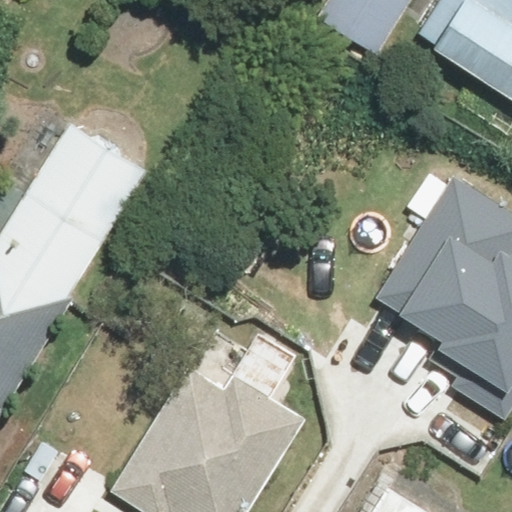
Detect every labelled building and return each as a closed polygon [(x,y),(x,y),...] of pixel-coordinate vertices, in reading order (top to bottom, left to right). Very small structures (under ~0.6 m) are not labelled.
[(331,0),(324,13),(388,50),(417,0),(331,0)] [(511,0),(443,0),(426,28),(511,80),(511,0)] [(0,404),(10,411),(165,161),(84,111),(5,238),(0,234),(0,404)] [(511,186),(437,142),(359,275),(511,363),(511,237),(504,233),(511,218),(511,186)] [(190,511),(252,511),(313,411),(278,390),(303,348),(265,326),(240,368),(202,346),(119,487),(160,511),(173,511),(178,505),(190,511)]
